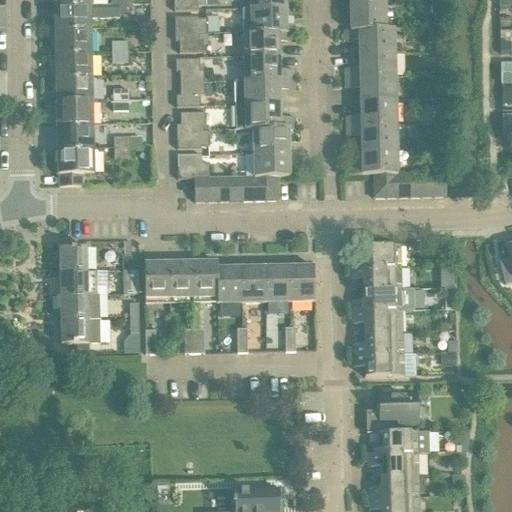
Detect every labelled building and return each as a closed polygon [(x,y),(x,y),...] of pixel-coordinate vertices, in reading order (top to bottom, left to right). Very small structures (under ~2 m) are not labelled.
[(285,0),(249,0),(249,12),(286,11),(285,0)] [(384,0),(348,0),(349,9),(385,8),(384,0)] [(507,0),(498,0),(498,3),(498,8),(508,8),(507,0)] [(196,1),(173,2),(173,14),(196,13),(196,8),(196,1)] [(89,6),(53,7),(54,31),(90,31),(90,21),(118,20),(118,17),(126,17),(125,6),(110,6),(89,6)] [(349,32),(343,32),(343,33),(386,32),(385,8),(349,9),(349,32)] [(249,12),(241,12),(242,36),(250,36),(286,34),(286,11),(249,12)] [(197,19),(173,20),(174,32),(197,31),(197,20),(197,19)] [(204,20),(197,20),(197,31),(197,36),(205,36),(204,20)] [(90,31),(54,31),(54,55),(91,55),(90,31)] [(197,31),(174,32),(174,44),(178,44),(197,43),(197,39),(197,36),(197,31)] [(449,31),(438,31),(439,55),(450,55),(449,31)] [(386,32),(343,33),(343,43),(357,43),(358,56),(395,56),(395,32),(386,32)] [(250,36),(242,36),(242,61),(279,60),(278,45),(293,45),(293,34),(286,34),(250,36)] [(205,36),(197,36),(197,39),(197,43),(202,43),(202,46),(206,46),(206,36),(205,36)] [(126,43),(111,44),(111,54),(126,54),(126,43)] [(197,43),(178,44),(179,55),(202,55),(202,46),(202,43),(197,43)] [(510,45),(500,45),(501,56),(511,56),(510,45)] [(126,54),(111,54),(112,65),(127,64),(126,54)] [(91,55),(54,55),(55,79),(91,79),(91,55)] [(358,71),(344,71),(345,81),(395,80),(395,56),(358,56),(358,71)] [(279,60),(242,61),(243,85),(294,84),(293,73),(279,73),(279,60)] [(199,61),(175,61),(175,75),(179,75),(179,74),(199,74),(199,73),(199,61)] [(511,67),(501,68),(502,88),(511,87),(511,67)] [(199,74),(179,74),(179,75),(179,86),(203,86),(203,73),(199,73),(199,74)] [(91,79),(55,79),(56,103),(92,103),(91,79)] [(395,80),(345,81),(345,91),(359,91),(359,104),(395,104),(395,80)] [(243,85),(233,85),(234,108),(279,107),(279,95),(294,95),(294,84),(243,85)] [(203,86),(179,86),(179,97),(179,98),(199,97),(199,98),(203,98),(203,86)] [(511,89),(502,90),(502,106),(511,105),(511,89)] [(127,91),(112,92),(112,102),(127,102),(127,91)] [(179,97),(175,97),(175,109),(199,109),(199,98),(199,97),(179,98),(179,97)] [(127,102),(112,102),(113,112),(128,112),(127,102)] [(92,103),(56,103),(56,127),(92,126),(92,103)] [(359,119),(345,119),(345,129),(396,128),(395,104),(359,104),(359,119)] [(279,107),(234,108),(234,132),(244,132),(252,132),(287,131),(295,131),(295,121),(280,121),(279,107)] [(204,115),(180,115),(180,128),(199,127),(199,128),(203,128),(204,127),(204,115)] [(511,116),(501,116),(501,136),(511,136),(511,116)] [(92,126),(56,127),(57,152),(93,151),(92,126)] [(180,128),(176,128),(176,140),(200,139),(200,134),(199,128),(199,127),(180,128)] [(396,128),(345,129),(346,139),(361,139),(361,152),(396,152),(396,128)] [(287,131),(252,132),(252,156),(288,155),(287,131)] [(208,133),(200,134),(200,139),(200,150),(208,150),(208,133)] [(141,139),(130,139),(130,148),(141,148),(141,139)] [(200,139),(176,140),(176,152),(200,151),(200,150),(200,139)] [(128,140),(113,140),(114,151),(128,151),(128,140)] [(93,151),(57,152),(57,175),(58,175),(59,188),(82,188),(81,175),(93,175),(93,151)] [(128,151),(114,151),(114,161),(129,161),(128,151)] [(361,166),(347,167),(347,178),(372,178),(385,178),(397,177),(396,152),(361,152),(361,166)] [(288,155),(252,156),(253,180),(264,180),(276,180),(288,180),(288,155)] [(200,157),(177,157),(177,170),(200,169),(200,165),(200,157)] [(208,165),(200,165),(200,169),(201,181),(204,181),(209,181),(208,165)] [(200,169),(177,170),(177,182),(192,182),(192,181),(201,181),(200,169)] [(397,177),(385,178),(385,202),(397,201),(397,177)] [(409,177),(397,177),(397,201),(409,201),(409,177)] [(421,177),(409,177),(409,201),(421,201),(421,177)] [(433,177),(421,177),(421,201),(433,201),(433,177)] [(445,177),(433,177),(433,201),(445,201),(445,177)] [(385,178),(372,178),(372,202),(385,202),(385,178)] [(228,180),(216,181),(217,205),(229,205),(228,180)] [(240,180),(228,180),(229,205),(241,204),(240,180)] [(252,180),(240,180),(241,204),(253,204),(252,180)] [(253,180),(252,180),(253,204),(265,204),(264,180),(253,180)] [(276,180),(264,180),(265,204),(277,204),(276,180)] [(201,181),(192,181),(192,182),(193,205),(205,205),(204,181),(201,181)] [(209,181),(204,181),(205,205),(217,205),(216,181),(209,181)] [(362,260),(349,260),(349,272),(400,271),(399,248),(361,249),(362,260)] [(86,250),(59,251),(59,275),(86,274),(86,250)] [(131,259),(122,259),(122,273),(131,273),(131,259)] [(216,264),(192,265),(192,300),(216,300),(216,306),(217,306),(216,264)] [(216,264),(217,306),(241,306),(240,269),(217,270),(216,264)] [(168,265),(143,266),(144,301),(168,301),(168,265)] [(192,265),(168,265),(168,301),(192,300),(192,265)] [(288,268),(264,269),(265,305),(289,305),(288,268)] [(312,268),(288,268),(289,305),(313,304),(312,268)] [(264,269),(240,269),(241,306),(265,305),(264,269)] [(400,271),(349,272),(349,283),(362,283),(362,293),(400,292),(400,271)] [(131,273),(122,273),(122,297),(137,297),(137,273),(131,273)] [(86,274),(59,275),(60,299),(87,298),(96,298),(96,274),(86,274)] [(362,303),(350,303),(350,315),(401,314),(413,314),(412,292),(400,292),(362,293),(362,303)] [(87,298),(60,299),(60,322),(99,322),(99,307),(98,298),(96,298),(87,298)] [(138,306),(129,306),(129,321),(138,321),(138,306)] [(401,314),(350,315),(350,326),(363,326),(363,336),(401,335),(401,314)] [(138,321),(129,321),(130,336),(138,336),(138,321)] [(99,322),(60,322),(60,347),(99,347),(99,322)] [(289,330),(284,330),(284,342),(294,342),(294,330),(289,330)] [(203,331),(193,332),(193,344),(203,344),(203,331)] [(246,331),(236,331),(236,343),(246,343),(246,331)] [(193,332),(183,332),(184,344),(193,344),(193,332)] [(154,333),(144,333),(145,345),(155,345),(154,333)] [(363,346),(351,346),(351,359),(402,357),(401,335),(363,336),(363,346)] [(294,342),(284,342),(285,354),(295,354),(294,342)] [(246,343),(236,343),(237,356),(246,355),(246,343)] [(193,344),(184,344),(184,356),(194,356),(193,344)] [(203,344),(193,344),(194,356),(203,356),(203,344)] [(455,344),(446,344),(446,354),(456,354),(455,344)] [(155,345),(145,345),(145,357),(155,357),(155,345)] [(402,357),(351,359),(351,369),(364,369),(364,380),(402,379),(402,357)] [(455,359),(441,359),(441,371),(455,370),(455,359)] [(378,414),(365,414),(366,436),(378,436),(397,435),(397,426),(418,426),(417,395),(378,396),(378,414)] [(379,446),(366,447),(366,459),(417,457),(429,457),(428,435),(416,435),(397,435),(378,436),(379,446)] [(417,457),(366,459),(366,469),(379,469),(379,480),(417,479),(417,457)] [(379,489),(367,489),(367,501),(418,500),(417,479),(379,480),(379,489)] [(278,511),(279,505),(278,491),(274,491),(274,488),(264,489),(264,492),(255,492),(252,492),(240,492),(240,493),(237,493),(233,493),(233,494),(234,502),(231,502),(232,506),(234,506),(234,511),(278,511)] [(417,511),(418,500),(367,501),(367,511),(417,511)]
